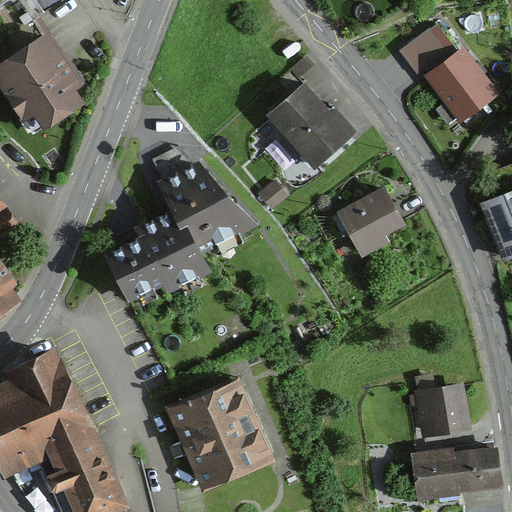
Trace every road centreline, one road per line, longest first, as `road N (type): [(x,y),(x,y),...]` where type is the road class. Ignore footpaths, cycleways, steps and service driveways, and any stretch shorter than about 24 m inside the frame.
road 1 (residential): [(295,0),(426,164),(475,261),(511,417)]
road 2 (residential): [(0,351),(40,299),(159,0)]
